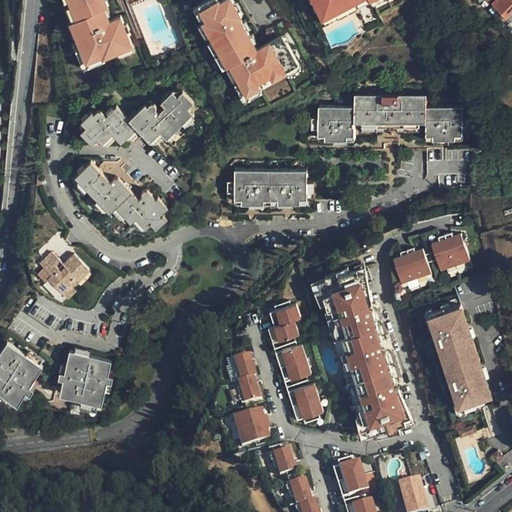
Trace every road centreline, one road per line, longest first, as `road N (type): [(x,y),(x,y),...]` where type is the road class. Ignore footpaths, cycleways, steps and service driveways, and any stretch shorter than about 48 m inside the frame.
road 1 (residential): [(34,0),(0,289)]
road 2 (residential): [(428,431),(381,287),(384,241),(443,221)]
road 3 (unknown): [(511,413),(470,283)]
road 4 (residential): [(253,330),(286,431),(308,436)]
road 5 (residential): [(308,436),(369,449),(428,431)]
